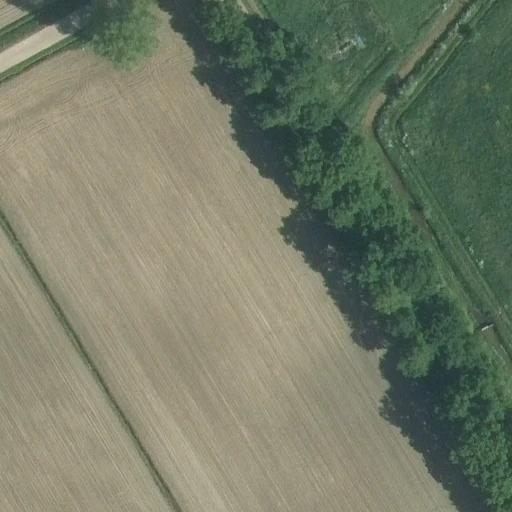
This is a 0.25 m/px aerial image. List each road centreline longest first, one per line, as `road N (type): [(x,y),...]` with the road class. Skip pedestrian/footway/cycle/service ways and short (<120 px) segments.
road 1 (unclassified): [(511,466),(231,0)]
road 2 (track): [(0,61),(108,0)]
